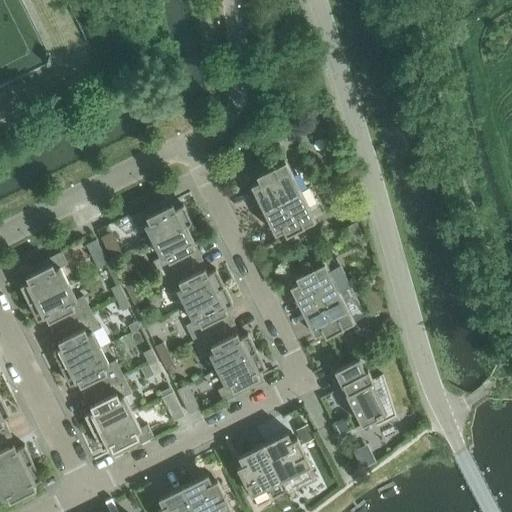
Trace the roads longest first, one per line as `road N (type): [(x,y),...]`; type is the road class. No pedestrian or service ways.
road 1 (residential): [(86,490),(303,381),(187,148)]
road 2 (unclassified): [(444,420),(317,0)]
road 3 (residential): [(0,241),(187,148)]
road 4 (residential): [(86,490),(0,317)]
